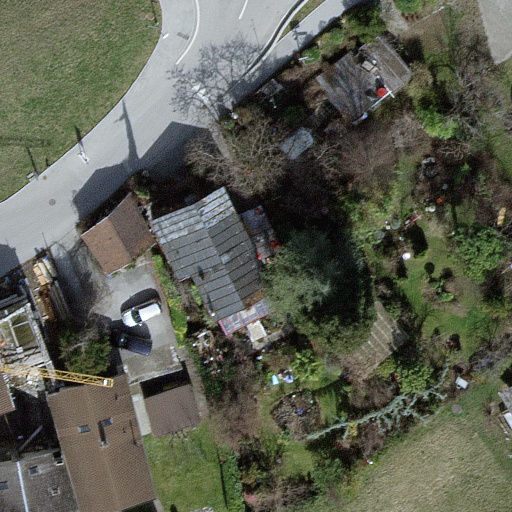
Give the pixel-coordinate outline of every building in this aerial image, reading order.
[(227,188),(150,225),(178,281),(191,275),(214,322),(278,291),(227,188)] [(138,201),(83,221),(101,272),(156,253),(138,201)] [(0,361),(0,415),(14,410),(0,361)] [(121,379),(48,394),(62,447),(78,511),(99,511),(155,496),(121,379)] [(511,390),(498,399),(511,420),(511,390)] [(150,400),(156,436),(187,430),(181,394),(150,400)] [(78,511),(62,447),(0,461),(0,511),(78,511)]
